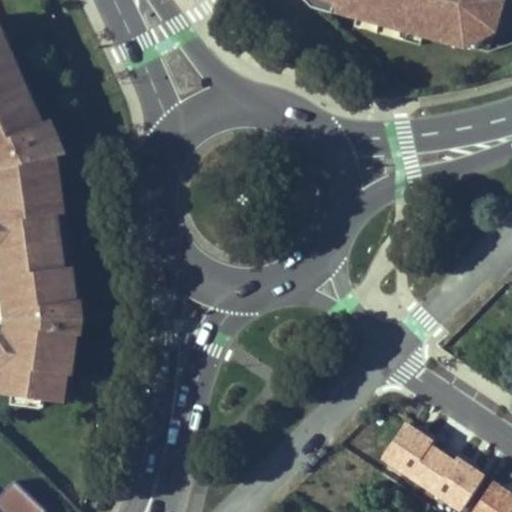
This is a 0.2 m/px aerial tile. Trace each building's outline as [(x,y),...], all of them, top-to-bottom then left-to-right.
[(511,0),(311,0),(317,6),(361,19),(358,26),(409,40),(411,32),(490,53),(511,46),(511,0)] [(1,391),(67,399),(70,373),(74,374),(79,332),(84,333),(85,313),(84,298),(80,298),(76,265),(68,266),(60,212),(67,211),(58,153),(65,151),(60,134),(56,126),(53,118),(43,121),(2,25),(0,25),(0,249),(11,317),(9,332),(4,370),(1,391)] [(0,369),(4,370),(9,332),(0,330),(0,369)] [(433,443),(406,424),(385,456),(463,509),(485,477),(457,459),(455,462),(431,446),(433,443)] [(431,446),(455,462),(457,459),(433,443),(431,446)] [(0,511),(45,511),(46,509),(15,480),(0,495),(0,511)] [(511,511),(511,495),(493,483),(473,511),(511,511)]
